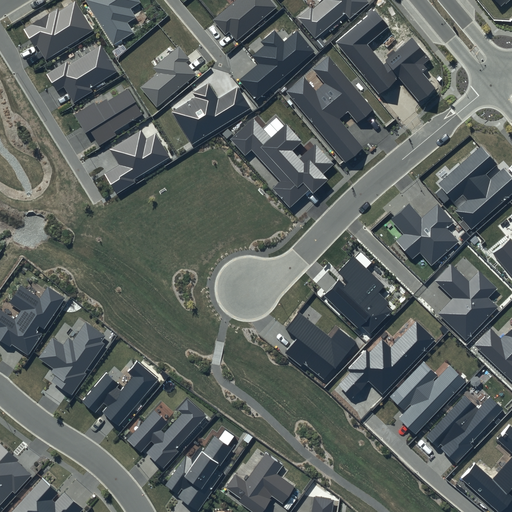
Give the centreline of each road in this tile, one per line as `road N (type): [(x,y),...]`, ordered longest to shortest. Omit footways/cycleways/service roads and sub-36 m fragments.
road 1 (residential): [(490,84),(282,268),(242,287)]
road 2 (residential): [(0,388),(111,472),(139,511)]
